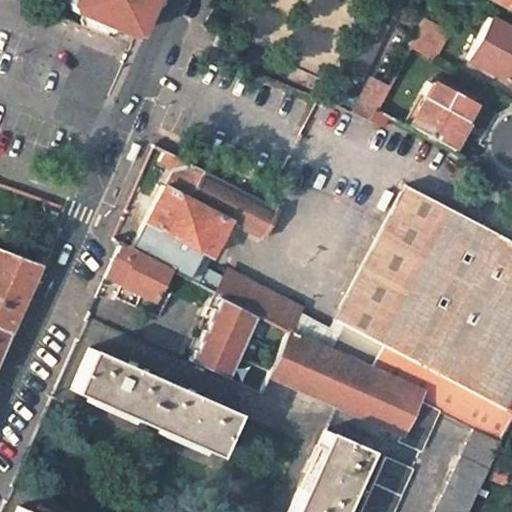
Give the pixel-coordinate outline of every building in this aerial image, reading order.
[(66,0),(66,1),(69,4),(69,8),(130,35),(132,33),(134,32),(137,32),(151,0),(66,0)] [(511,0),(494,0),(511,10),(511,0)] [(422,17),(446,31),(452,19),(428,5),(422,17)] [(430,59),(446,31),(422,17),(407,46),(430,59)] [(511,79),(511,31),(485,17),(463,57),(510,84),(511,79)] [(367,120),(386,84),(369,75),(350,112),(367,120)] [(456,133),(453,131),(468,102),(461,98),(459,101),(427,84),(418,98),(415,97),(408,109),(411,111),(402,127),(446,151),(456,133)] [(511,242),(401,185),(337,311),(345,315),(335,334),(295,313),(297,308),(229,272),(227,277),(207,266),(229,222),(237,226),(237,227),(260,240),(276,211),(162,150),(157,160),(174,169),(165,187),(163,187),(131,249),(165,267),(219,296),(257,316),(268,322),(287,332),(275,359),(266,377),(398,437),(415,400),(436,411),(471,429),(496,443),(502,430),(511,412),(511,242)] [(131,249),(118,242),(101,277),(149,300),(165,267),(131,249)] [(0,328),(5,330),(20,295),(35,261),(0,245),(0,328)] [(257,316),(219,296),(214,308),(211,307),(205,319),(208,321),(203,330),(201,329),(195,341),(198,342),(193,351),(191,350),(185,363),(229,383),(257,316)] [(87,348),(67,392),(212,455),(231,413),(87,348)] [(415,400),(398,437),(396,441),(418,451),(436,411),(415,400)] [(511,412),(502,430),(511,433),(511,412)] [(337,511),(365,448),(323,429),(285,511),(337,511)] [(471,429),(431,511),(463,511),(496,443),(471,429)] [(358,511),(390,511),(410,469),(384,457),(358,511)]
